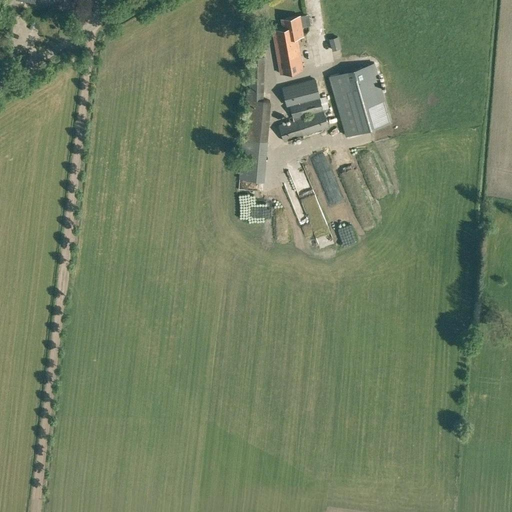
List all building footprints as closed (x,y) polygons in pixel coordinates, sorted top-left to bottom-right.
[(296,36),(301,35),(298,16),(284,18),(285,28),(271,30),(280,74),(302,69),(296,36)] [(343,46),(343,34),(334,34),(335,47),(343,46)] [(257,140),(267,141),(271,100),(263,99),(264,57),(250,56),(249,93),(246,93),(240,155),(255,156),(257,140)] [(391,122),(374,63),(343,72),(360,131),(391,122)] [(314,79),(282,88),(287,105),(299,102),(302,115),(322,109),(314,79)] [(329,126),(323,110),(278,125),(284,141),(329,126)] [(331,124),(334,129),(342,124),(339,119),(331,124)] [(243,176),(258,177),(259,157),(244,156),(243,176)] [(349,171),(345,172),(351,194),(366,190),(360,167),(349,170),(349,171)] [(346,206),(337,209),(342,225),(351,222),(346,206)]
